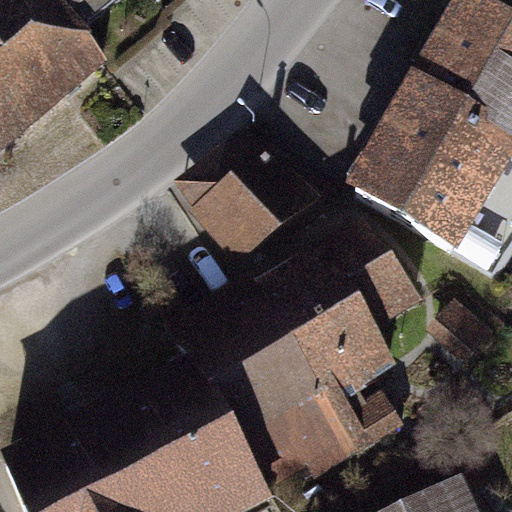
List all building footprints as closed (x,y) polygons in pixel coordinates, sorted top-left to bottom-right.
[(0,0),(0,190),(135,83),(92,30),(129,0),(158,0),(159,0),(158,0),(0,0)] [(511,203),(511,23),(476,4),(365,205),(477,267),(511,203)] [(260,125),(180,182),(245,272),(325,214),(260,125)] [(180,364),(0,451),(0,452),(29,511),(253,511),(277,500),(270,488),(397,424),(371,372),(391,361),(375,331),(419,308),(383,236),(270,294),(262,279),(205,308),(162,329),(180,364)] [(462,300),(430,341),(472,374),(504,334),(462,300)] [(485,511),(468,476),(393,511),(485,511)]
